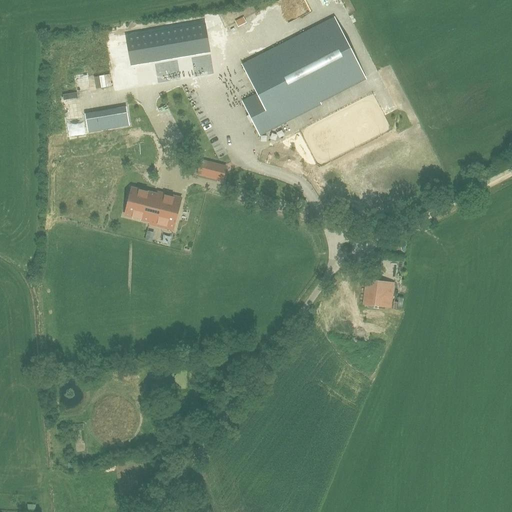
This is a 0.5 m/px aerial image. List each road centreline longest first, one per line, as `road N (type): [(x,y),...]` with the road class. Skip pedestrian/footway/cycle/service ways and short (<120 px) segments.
road 1 (unclassified): [(158,511),(333,261)]
road 2 (track): [(331,269),(511,176)]
